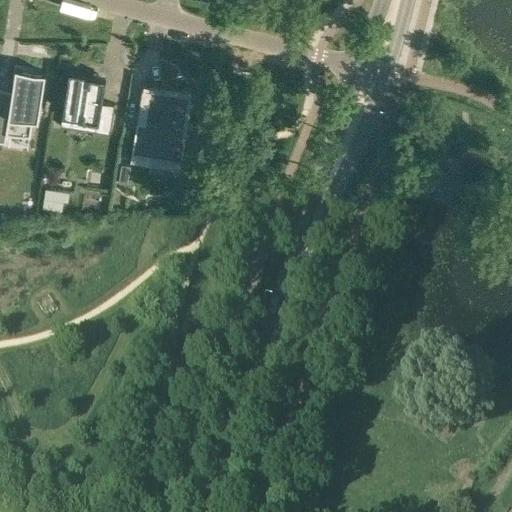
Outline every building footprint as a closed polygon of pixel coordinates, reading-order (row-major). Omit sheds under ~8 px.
[(33,118),(38,119),(45,70),(14,65),(11,93),(0,91),(0,140),(5,142),(6,132),(30,135),(33,118)] [(98,75),(69,70),(62,114),(96,119),(97,119),(100,101),(101,101),(104,83),(97,82),(98,75)] [(131,158),(130,160),(180,168),(180,166),(179,166),(180,159),(181,159),(185,136),(182,135),(186,112),(188,113),(189,112),(186,111),(189,94),(163,90),(164,86),(163,86),(162,90),(150,88),(144,122),(138,121),(138,119),(137,119),(132,152),(132,153),(131,158)] [(109,133),(114,104),(101,101),(100,101),(97,119),(96,119),(95,131),(109,133)] [(127,182),(130,165),(120,163),(118,181),(127,182)] [(69,191),(45,187),(42,206),(61,209),(63,199),(67,200),(69,191)] [(268,322),(265,338),(276,340),(278,323),(268,322)]
